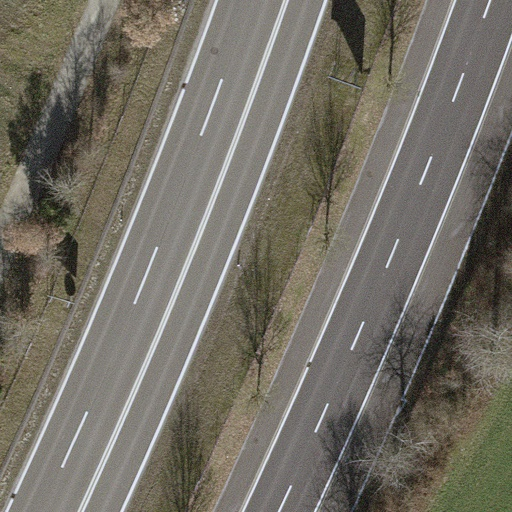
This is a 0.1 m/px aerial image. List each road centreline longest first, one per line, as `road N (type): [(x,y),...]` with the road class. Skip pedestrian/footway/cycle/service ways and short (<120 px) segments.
road 1 (primary): [(281,511),(406,228),(491,0)]
road 2 (trunk): [(62,511),(234,105),(270,0)]
road 3 (track): [(108,0),(0,255)]
